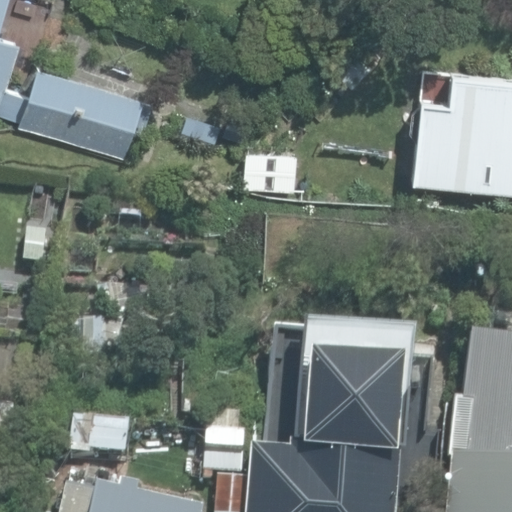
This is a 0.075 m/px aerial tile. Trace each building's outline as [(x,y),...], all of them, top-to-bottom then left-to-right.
[(18,128),(123,160),(134,124),(141,126),(148,104),(141,101),(142,98),(35,66),(25,97),(5,90),(19,44),(0,38),(0,20),(6,0),(0,0),(0,112),(21,119),(18,128)] [(407,174),(511,181),(511,67),(450,63),(448,90),(418,88),(418,95),(412,94),(407,174)] [(243,183),(294,187),(297,157),(245,153),(243,183)] [(44,262),(47,229),(25,227),(22,260),(44,262)] [(511,511),(511,337),(492,335),(494,311),(470,309),(460,400),(467,401),(461,455),(450,454),(443,511),(511,511)] [(438,339),(273,324),(265,415),(298,418),(295,446),(252,442),(249,478),(220,476),(216,511),(393,511),(401,430),(429,433),(438,339)] [(0,472),(9,474),(14,406),(0,404),(0,472)] [(92,453),(95,414),(72,412),(69,451),(92,453)] [(239,471),(244,430),(205,425),(200,466),(239,471)] [(439,448),(412,446),(408,492),(435,494),(439,448)] [(205,511),(206,509),(139,493),(140,487),(97,477),(92,496),(64,489),(59,511),(205,511)]
